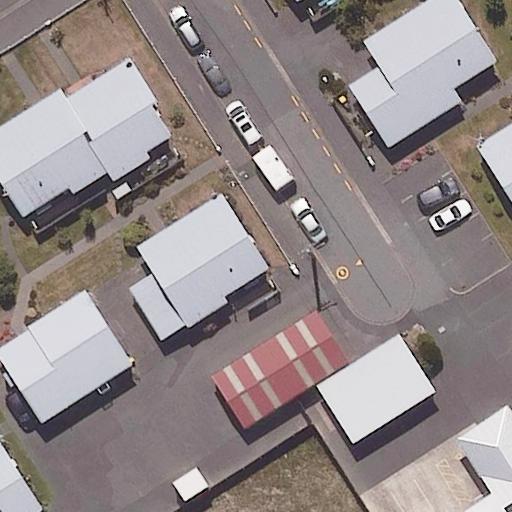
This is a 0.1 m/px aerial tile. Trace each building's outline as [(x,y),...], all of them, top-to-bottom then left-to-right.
[(497,62),(457,0),(430,0),(365,41),(381,66),(351,86),(389,146),(461,101),(454,89),(497,62)] [(59,88),(0,124),(0,185),(20,217),(67,188),(71,194),(105,172),(111,180),(147,158),(143,152),(170,135),(152,107),(159,103),(128,55),(64,96),(59,88)] [(511,122),(474,146),(511,205),(511,122)] [(219,194),(135,247),(152,274),(127,290),(159,341),(183,326),(185,329),(225,304),(221,297),(266,268),(219,194)] [(136,370),(88,297),(0,355),(0,359),(47,429),(136,370)] [(321,389),(353,369),(318,313),(220,375),(255,431),(321,389)] [(353,369),(321,389),(358,447),(439,397),(402,338),(353,369)] [(511,511),(511,408),(510,406),(458,439),(493,495),(465,511),(511,511)] [(40,511),(44,510),(0,437),(0,511),(40,511)] [(172,484),(189,511),(216,493),(198,467),(172,484)]
